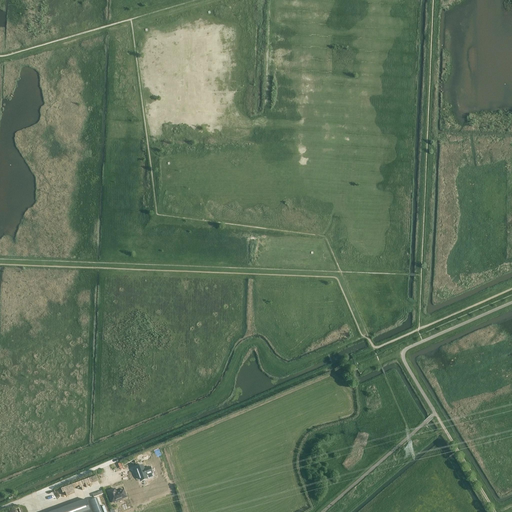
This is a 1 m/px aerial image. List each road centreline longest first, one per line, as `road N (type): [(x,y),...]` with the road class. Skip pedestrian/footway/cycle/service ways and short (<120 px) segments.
road 1 (unknown): [(0,264),(335,277),(368,337)]
road 2 (unknown): [(373,349),(511,289)]
